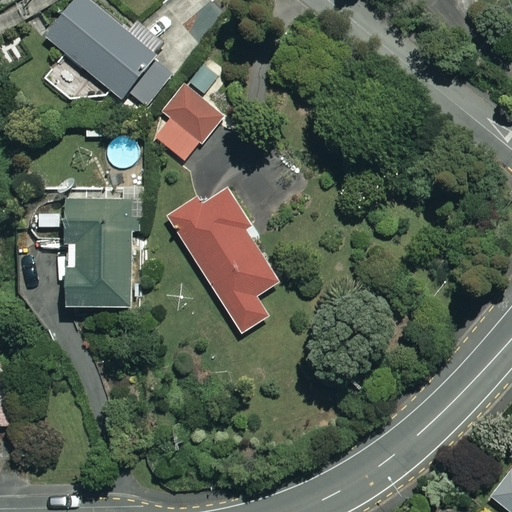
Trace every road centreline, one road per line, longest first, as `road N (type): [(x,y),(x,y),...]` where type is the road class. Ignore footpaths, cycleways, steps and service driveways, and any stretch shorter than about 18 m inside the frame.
road 1 (tertiary): [(511,337),(391,457),(291,511)]
road 2 (residential): [(328,0),(511,150)]
